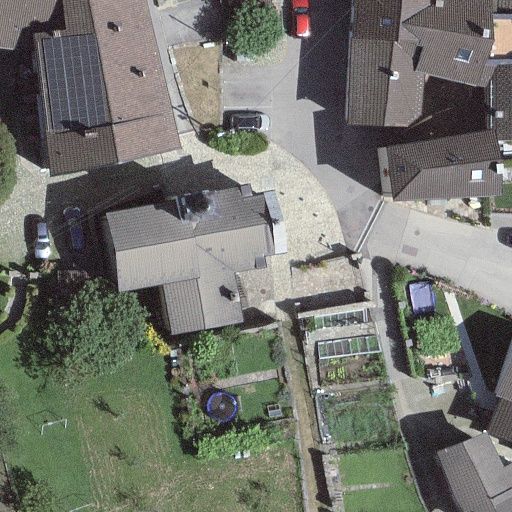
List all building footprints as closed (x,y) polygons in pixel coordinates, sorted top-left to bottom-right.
[(0,0),(0,48),(34,52),(31,35),(64,31),(60,0),(0,0)] [(31,35),(34,52),(53,177),(178,151),(143,0),(60,0),(64,31),(31,35)] [(349,0),(344,124),(416,127),(418,84),(421,0),(349,0)] [(421,0),(418,84),(423,84),(489,88),(490,62),(511,63),(511,16),(489,15),(490,0),(421,0)] [(511,0),(490,0),(489,15),(511,16),(511,0)] [(511,140),(511,63),(490,62),(489,88),(488,131),(488,142),(496,142),(511,140)] [(499,195),(496,142),(488,142),(488,131),(377,151),(381,197),(391,196),(391,204),(499,195)] [(163,203),(103,215),(118,292),(160,284),(170,335),(242,321),(233,274),(265,268),(264,259),(287,255),(274,192),(251,197),(249,186),(207,194),(206,191),(162,199),(163,203)] [(511,337),(490,399),(498,402),(487,435),(511,443),(511,337)] [(486,433),(436,454),(455,501),(463,511),(511,511),(511,463),(501,469),(486,433)]
